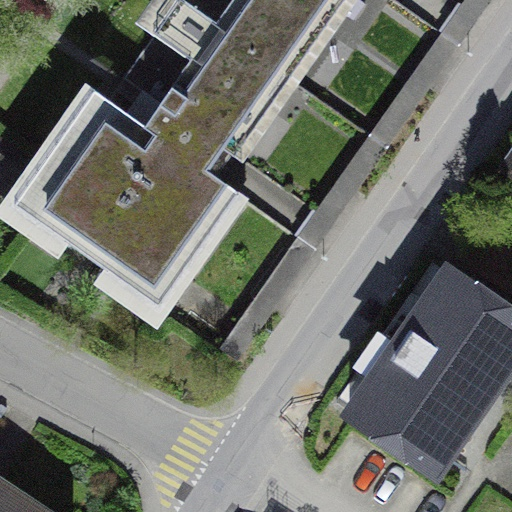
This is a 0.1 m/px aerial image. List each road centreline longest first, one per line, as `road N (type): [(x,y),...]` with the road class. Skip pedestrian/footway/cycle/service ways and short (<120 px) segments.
road 1 (residential): [(240,484),(511,64)]
road 2 (residential): [(0,352),(240,484)]
road 3 (unknown): [(68,0),(0,128)]
